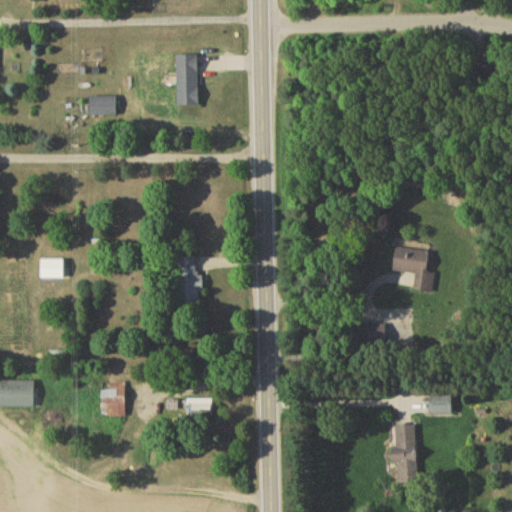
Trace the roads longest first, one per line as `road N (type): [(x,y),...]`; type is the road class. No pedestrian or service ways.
road 1 (tertiary): [(271,511),(262,0)]
road 2 (residential): [(263,36),(445,25),(511,31)]
